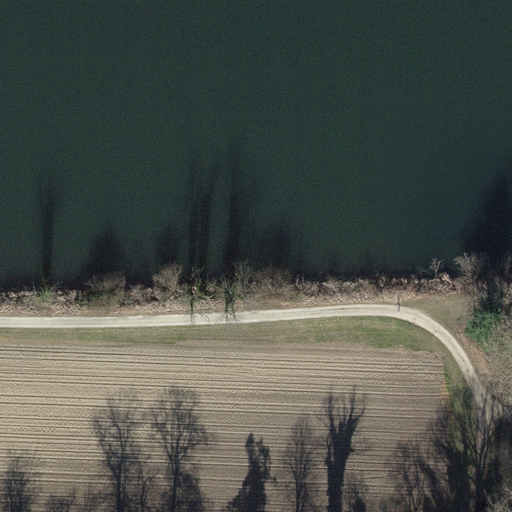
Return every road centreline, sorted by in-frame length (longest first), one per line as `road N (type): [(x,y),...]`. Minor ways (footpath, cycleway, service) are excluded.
road 1 (track): [(414,309),(0,319)]
road 2 (track): [(490,414),(443,325),(414,309)]
